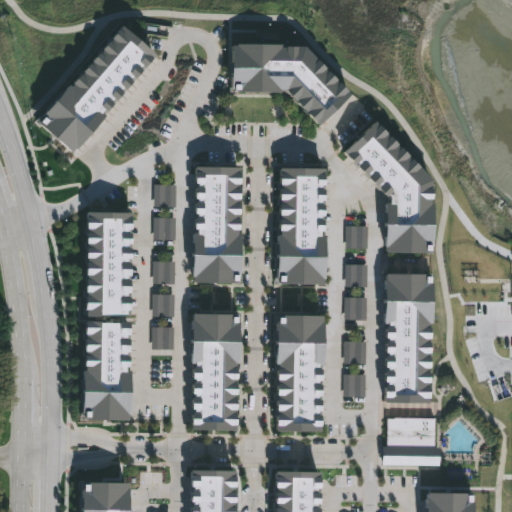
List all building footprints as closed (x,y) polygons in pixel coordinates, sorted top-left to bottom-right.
[(121,24),(157,55),(71,152),(35,120),(121,24)] [(348,92),(317,123),(284,90),(230,90),(231,46),(303,46),(348,92)] [(432,190),(431,253),(385,252),(386,196),(343,151),(374,120),(432,179),(432,190)] [(277,164),(323,164),(322,285),(276,285),(277,164)] [(194,165),(239,165),(238,286),(193,286),(194,165)] [(84,209),(129,209),(128,316),(82,316),(84,209)] [(384,273),(430,273),(429,403),(382,402),(384,273)] [(191,310),(237,311),(236,432),(190,431),(191,310)] [(274,313),(319,314),(318,432),(273,431),(274,313)] [(84,321),(129,321),(128,419),(83,419),(84,321)] [(188,511),(189,471),(234,472),(233,511),(188,511)] [(272,511),(273,472),(318,472),(317,511),(272,511)] [(80,511),(81,483),(127,483),(126,511),(80,511)] [(424,511),(424,492),(470,493),(469,511),(424,511)]
